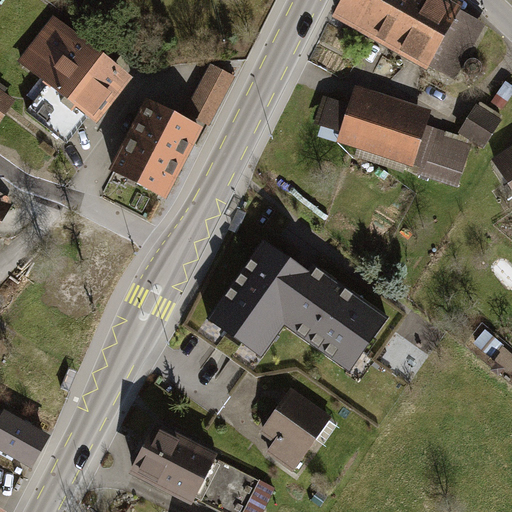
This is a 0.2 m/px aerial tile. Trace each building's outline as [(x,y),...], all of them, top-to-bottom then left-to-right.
[(341,0),(331,20),(379,45),(403,0),(341,0)] [(403,0),(379,45),(427,71),(430,67),(452,78),(466,52),(470,54),(486,24),(460,10),(463,4),(455,0),(451,9),(434,0),(403,0)] [(87,126),(91,130),(129,85),(54,22),(16,66),(47,91),(25,116),(66,151),(87,126)] [(479,65),(480,63),(479,60),(478,58),(476,57),(474,56),(471,55),(469,56),(467,58),(465,60),(465,62),(465,65),(466,67),(467,69),(469,70),(472,71),(474,70),(477,69),(478,67),(479,65)] [(209,68),(186,112),(211,126),(235,81),(209,68)] [(0,82),(0,129),(18,105),(5,96),(9,91),(0,85),(0,82),(0,83),(0,82)] [(511,92),(511,86),(506,82),(493,102),(502,107),(511,92)] [(341,141),(338,149),(415,173),(433,115),(356,92),(350,112),(326,105),(317,133),(341,141)] [(114,171),(163,197),(199,128),(150,102),(114,171)] [(478,104),(461,132),(483,145),(500,118),(478,104)] [(471,148),(436,137),(422,181),(458,192),(471,148)] [(511,194),(511,152),(493,166),(511,194)] [(0,214),(8,202),(0,196),(0,214)] [(245,214),(238,211),(229,228),(236,232),(245,214)] [(202,316),(261,357),(283,325),(347,369),(381,321),(258,236),(202,316)] [(78,373),(70,369),(62,389),(70,392),(78,373)] [(267,455),(294,473),(331,419),(294,393),(265,435),(276,442),(267,455)] [(0,411),(0,447),(30,464),(45,437),(0,411)] [(195,496),(228,511),(259,511),(275,479),(155,420),(128,475),(190,506),(195,496)]
